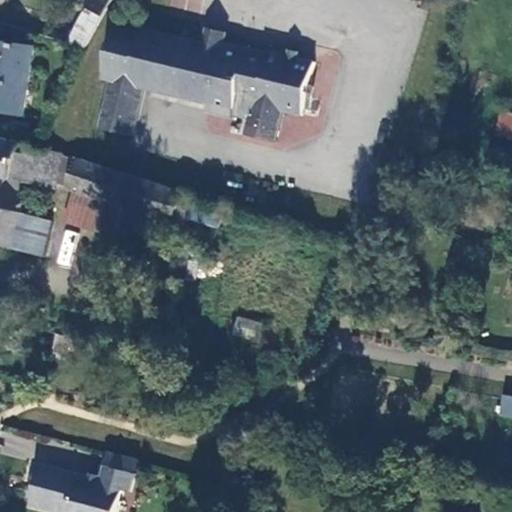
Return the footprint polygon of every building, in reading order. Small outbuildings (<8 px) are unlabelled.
[(107,17),(90,8),(72,40),(89,49),(107,17)] [(120,22),(107,73),(115,75),(102,123),(136,131),(147,88),(214,105),(212,111),(237,117),(238,115),(254,119),(250,135),(280,143),(288,112),(306,117),(319,67),(282,57),(230,44),(233,33),(211,27),(207,44),(165,33),(120,22)] [(0,103),(23,107),(33,41),(0,36),(0,103)] [(511,144),(511,116),(504,114),(498,141),(511,144)] [(0,173),(2,174),(0,178),(0,242),(41,252),(47,218),(31,211),(31,202),(23,199),(24,191),(18,186),(20,179),(50,186),(177,223),(189,194),(0,136),(0,173)] [(259,338),(261,320),(235,318),(234,336),(259,338)] [(511,390),(507,389),(503,409),(511,410),(511,390)] [(3,433),(0,451),(0,454),(32,459),(35,438),(3,433)] [(140,461),(109,453),(106,465),(137,473),(140,461)] [(44,464),(33,503),(64,511),(111,511),(112,511),(113,511),(118,511),(126,489),(133,491),(137,473),(106,465),(101,486),(90,481),(91,476),(44,464)]
